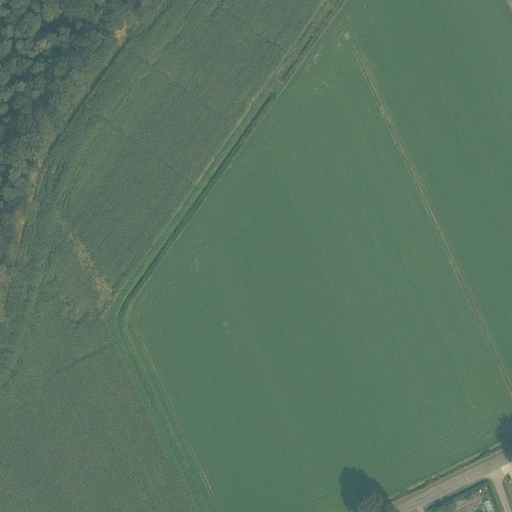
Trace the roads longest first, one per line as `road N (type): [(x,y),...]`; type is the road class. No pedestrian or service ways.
road 1 (track): [(138,0),(30,153),(0,262)]
road 2 (unclassified): [(401,511),(511,458)]
